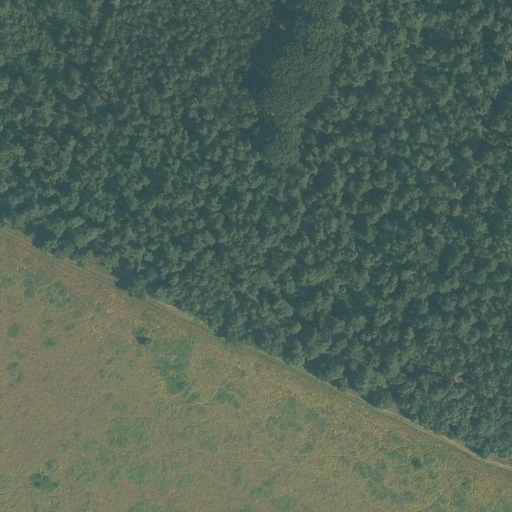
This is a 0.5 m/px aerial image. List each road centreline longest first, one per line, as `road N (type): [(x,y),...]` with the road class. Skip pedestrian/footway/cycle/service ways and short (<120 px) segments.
road 1 (track): [(0,230),(511,472)]
road 2 (track): [(511,47),(388,410)]
road 3 (track): [(317,0),(202,324)]
road 4 (track): [(21,241),(107,0)]
